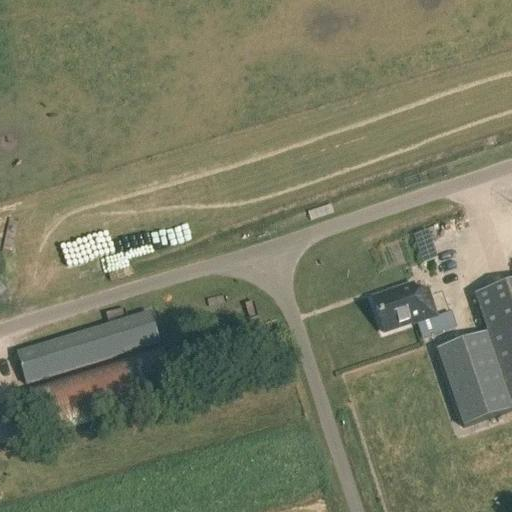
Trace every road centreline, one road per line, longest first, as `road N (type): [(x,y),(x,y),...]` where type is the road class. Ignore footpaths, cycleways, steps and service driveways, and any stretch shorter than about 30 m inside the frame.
road 1 (unclassified): [(354,511),(265,248)]
road 2 (unclassified): [(0,330),(265,248)]
road 3 (unclassified): [(265,248),(511,165)]
